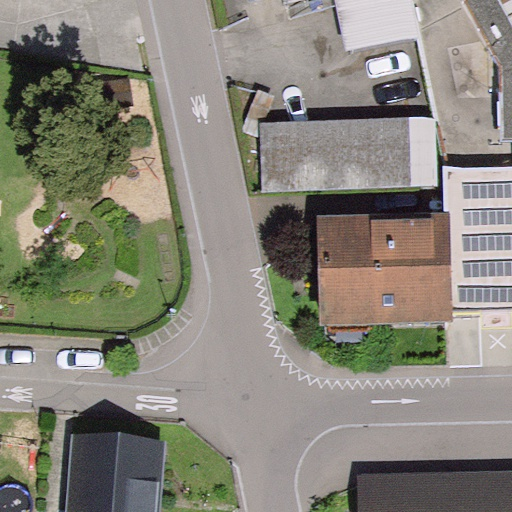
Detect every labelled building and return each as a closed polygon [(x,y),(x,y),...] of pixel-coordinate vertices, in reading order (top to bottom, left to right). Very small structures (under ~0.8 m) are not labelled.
[(330,0),(339,37),(403,17),(400,0),(330,0)] [(511,0),(466,0),(494,44),(491,79),(507,80),(510,134),(511,133),(511,0)] [(428,113),(261,116),(262,179),(429,176),(428,113)] [(433,216),(435,305),(511,303),(511,174),(432,177),(433,216)] [(433,216),(317,219),(319,309),(435,305),(433,216)] [(147,511),(152,446),(73,440),(67,511),(147,511)] [(511,511),(511,465),(356,468),(357,511),(511,511)]
